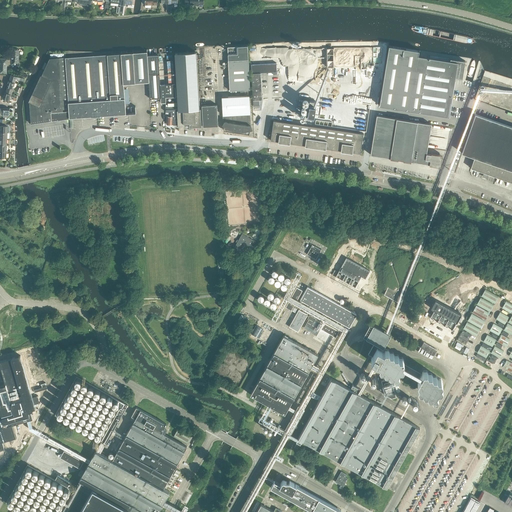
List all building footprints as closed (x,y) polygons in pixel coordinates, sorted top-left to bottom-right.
[(120,7),(119,13),(123,13),(124,6),(125,6),(125,4),(132,5),(132,0),(121,0),(121,5),(121,7),(120,7)] [(168,0),(169,9),(169,12),(172,12),(172,7),(174,7),(174,2),(178,2),(177,0),(168,0)] [(250,90),(248,46),(227,47),(230,91),(250,90)] [(463,78),(465,62),(465,61),(450,58),(450,60),(418,55),(419,50),(389,46),(380,105),(449,116),(455,77),(463,78)] [(19,62),(19,49),(12,49),(11,59),(7,59),(7,58),(0,58),(0,62),(0,72),(7,73),(7,72),(7,64),(11,64),(19,65),(19,62)] [(147,52),(94,55),(98,116),(126,114),(126,113),(123,114),(123,109),(126,109),(124,84),(149,82),(148,56),(147,55),(147,52)] [(178,110),(200,109),(197,52),(195,52),(176,53),(178,110)] [(66,58),(65,58),(70,117),(70,118),(97,116),(98,116),(94,55),(66,58)] [(159,55),(148,56),(149,82),(150,99),(151,99),(156,98),(161,98),(160,84),(159,55)] [(70,117),(65,58),(60,58),(50,58),(29,101),(30,102),(31,124),(52,121),(52,120),(53,120),(53,121),(63,119),(63,118),(70,117)] [(277,63),(251,64),(254,106),(260,106),(260,100),(262,100),(261,73),(273,72),(273,74),(277,74),(277,63)] [(176,83),(165,84),(166,102),(166,109),(176,109),(177,109),(177,105),(178,105),(177,84),(176,84),(176,83)] [(6,92),(4,98),(10,100),(11,97),(14,98),(13,100),(16,101),(18,96),(12,94),(6,92)] [(251,125),(249,95),(232,96),(222,97),(223,121),(225,121),(224,130),(232,131),(250,134),(251,125)] [(308,100),(305,118),(314,120),(316,101),(308,100)] [(203,127),(218,126),(217,105),(202,106),(203,127)] [(3,115),(3,117),(13,117),(14,111),(10,111),(10,109),(4,108),(3,115)] [(176,109),(166,109),(166,112),(171,112),(171,117),(167,117),(167,124),(173,125),(173,120),(176,120),(176,109)] [(200,109),(178,110),(177,110),(178,120),(178,125),(178,126),(184,126),(184,123),(189,123),(189,127),(201,127),(201,109),(200,109)] [(511,126),(475,113),(462,153),(475,157),(471,168),(485,173),(488,174),(497,177),(511,181),(511,126)] [(377,115),(371,155),(391,158),(398,159),(404,160),(411,161),(430,164),(440,166),(442,156),(431,154),(427,153),(427,152),(428,148),(428,147),(429,136),(430,136),(431,124),(377,115)] [(283,122),(274,120),(271,140),(280,141),(283,122)] [(292,123),(283,122),(280,141),(289,143),(292,123)] [(301,124),(292,123),(289,143),(298,144),(301,124)] [(310,125),(301,124),(298,144),(307,145),(310,125)] [(319,127),(310,125),(307,145),(316,147),(319,127)] [(325,148),(328,128),(319,127),(316,147),(325,148)] [(336,129),(328,128),(325,148),(334,149),(336,129)] [(345,131),(336,129),(334,149),(343,150),(345,131)] [(354,132),(345,131),(343,150),(352,152),(354,132)] [(364,133),(354,132),(352,152),(361,153),(364,133)] [(256,242),(242,234),(239,240),(237,240),(236,242),(237,243),(233,251),(246,259),(256,242)] [(316,259),(321,250),(312,245),(307,254),(316,259)] [(365,279),(370,271),(366,268),(347,257),(346,258),(336,277),(337,277),(355,288),(361,277),(365,279)] [(357,314),(319,292),(308,286),(304,292),(300,299),(308,304),(305,310),(320,319),(324,313),(346,325),(350,327),(357,314)] [(292,310),(301,292),(303,290),(297,287),(294,292),(286,307),(292,310)] [(400,303),(404,296),(389,287),(386,292),(385,294),(390,297),(400,303)] [(495,304),(499,297),(486,289),(482,297),(495,304)] [(491,312),(495,305),(481,297),(477,305),(491,312)] [(435,310),(430,318),(452,330),(461,314),(436,300),(431,308),(435,310)] [(511,313),(511,312),(511,304),(507,301),(503,308),(511,313)] [(486,320),(490,313),(477,306),(473,313),(486,320)] [(298,332),(308,314),(299,309),(289,327),(298,332)] [(505,325),(509,318),(500,313),(496,320),(505,325)] [(481,329),(486,321),(472,314),(468,322),(481,329)] [(336,337),(340,331),(325,322),(321,329),(336,337)] [(477,337),(481,329),(467,322),(463,330),(477,337)] [(499,336),(503,329),(494,324),(490,331),(499,336)] [(441,390),(443,387),(441,384),(443,381),(441,379),(438,379),(437,376),(433,376),(432,373),(429,373),(427,371),(424,371),(404,360),(403,357),(400,357),(398,355),(395,355),(393,352),(390,352),(389,349),(385,349),(384,351),(380,349),(382,347),(384,348),(391,334),(374,325),(366,338),(375,343),(369,354),(373,356),(371,359),(376,362),(380,364),(379,366),(381,369),(384,369),(386,371),(389,371),(390,374),(393,374),(395,376),(398,376),(400,374),(398,371),(418,382),(419,384),(418,387),(420,390),(423,390),(424,393),(427,393),(429,395),(432,395),(433,398),(437,398),(438,395),(437,392),(438,390),(441,390)] [(459,337),(458,339),(466,344),(468,341),(469,339),(461,334),(459,337)] [(285,414),(318,354),(284,335),(251,395),(285,414)] [(493,347),(497,340),(488,335),(484,342),(493,347)] [(507,347),(511,340),(502,335),(498,342),(507,347)] [(487,358),(491,351),(481,346),(477,353),(487,358)] [(501,358),(505,351),(496,346),(492,353),(501,358)] [(0,459),(10,457),(8,450),(22,446),(18,431),(22,429),(23,430),(39,426),(37,418),(41,417),(41,415),(42,415),(41,411),(46,410),(44,402),(39,403),(27,360),(26,361),(25,359),(20,360),(21,362),(5,366),(11,388),(4,390),(4,391),(0,392),(0,459)] [(511,372),(511,362),(507,360),(503,368),(511,372)] [(106,443),(128,405),(77,376),(55,415),(106,443)] [(298,441),(295,447),(297,448),(298,446),(299,445),(301,443),(302,440),(333,457),(357,471),(387,487),(420,427),(415,425),(374,402),(359,393),(348,387),(336,380),(332,378),(298,438),(299,438),(298,441)] [(386,380),(382,381),(386,395),(392,398),(396,397),(392,383),(386,380)] [(158,511),(170,491),(164,488),(187,446),(162,432),(167,424),(137,407),(132,416),(136,418),(113,460),(96,450),(79,480),(88,485),(85,490),(90,493),(79,511),(158,511)] [(269,421),(267,425),(274,429),(276,425),(269,421)] [(178,430),(174,438),(186,445),(191,437),(178,430)] [(80,469),(84,461),(64,450),(61,458),(80,469)] [(22,511),(68,511),(79,493),(68,487),(66,486),(28,464),(6,503),(22,511)] [(341,471),(335,482),(341,485),(339,487),(342,489),(348,478),(345,477),(347,474),(341,471)] [(58,475),(55,479),(66,486),(68,487),(71,482),(58,475)] [(299,486),(291,481),(286,481),(285,481),(284,480),(283,481),(282,481),(281,484),(278,482),(275,488),(317,511),(339,511),(341,510),(308,492),(303,492),(299,490),(299,489),(300,488),(300,487),(299,486)]
